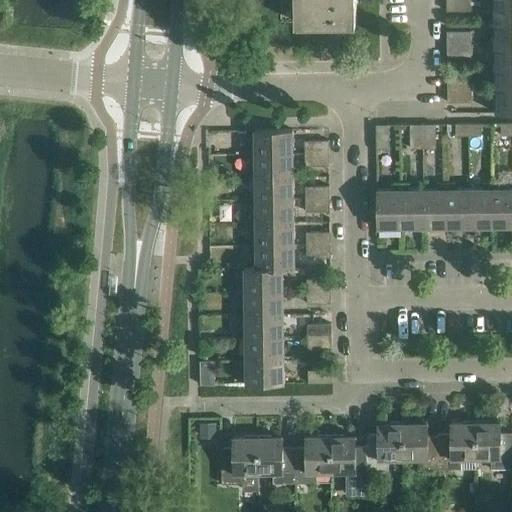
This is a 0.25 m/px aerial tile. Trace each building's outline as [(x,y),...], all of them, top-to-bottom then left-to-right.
[(298,0),(298,22),(356,22),(356,0),(298,0)] [(470,10),(470,0),(446,0),(446,10),(470,10)] [(511,0),(495,0),(495,20),(511,20),(511,0)] [(511,20),(495,20),(496,43),(511,43),(511,20)] [(446,31),(447,43),(471,43),(470,30),(446,31)] [(471,56),(471,44),(471,43),(447,43),(447,56),(471,56)] [(511,43),(496,43),(496,66),(511,66),(511,43)] [(511,66),(496,66),(496,89),(511,88),(511,66)] [(447,76),(447,89),(471,89),(471,76),(447,76)] [(511,88),(496,89),(497,112),(511,111),(511,88)] [(471,101),(471,90),(471,89),(447,89),(447,101),(471,101)] [(511,122),(501,123),(501,134),(511,134),(511,122)] [(410,147),(423,147),(423,123),(410,124),(410,147)] [(423,123),(423,147),(436,147),(435,123),(423,123)] [(468,123),(456,123),(456,135),(468,135),(468,123)] [(481,123),(468,123),(468,135),(481,134),(481,123)] [(376,124),(376,148),(389,148),(389,124),(376,124)] [(293,152),(293,129),(254,129),(255,153),(293,152)] [(329,152),(329,140),(305,140),(306,152),(329,152)] [(255,176),(294,175),(293,152),(255,153),(255,176)] [(329,152),(306,152),(306,165),(329,165),(329,152)] [(255,199),(294,198),(294,175),(255,176),(255,199)] [(482,188),(469,188),(469,226),(492,226),(492,181),(482,182),(482,188)] [(492,226),(511,225),(511,187),(500,187),(500,181),(492,181),(492,226)] [(409,182),(400,183),(401,227),(424,227),(423,188),(409,188),(409,182)] [(424,227),(446,226),(445,182),(436,182),(437,188),(423,188),(424,227)] [(445,182),(446,226),(469,226),(469,188),(454,188),(454,182),(445,182)] [(377,227),(401,227),(400,183),(391,183),(391,189),(377,189),(377,227)] [(330,198),(330,185),(306,185),(306,198),(330,198)] [(294,198),(255,199),(256,221),(294,221),(294,198)] [(330,198),(306,198),(306,211),(330,210),(330,198)] [(294,221),(256,221),(256,244),(295,244),(294,221)] [(330,243),(330,231),(306,231),(307,244),(330,243)] [(330,243),(307,244),(307,256),(331,256),(330,243)] [(295,244),(256,244),(256,267),(283,267),(283,268),(295,267),(295,244)] [(256,267),(244,267),(245,291),(283,290),(283,268),(283,267),(256,267)] [(331,290),(331,277),(307,277),(307,290),(331,290)] [(283,290),(245,291),(245,314),(284,313),(283,290)] [(331,290),(307,290),(308,303),(331,302),(331,290)] [(284,313),(245,314),(245,337),(284,336),(284,313)] [(332,335),(331,323),(308,323),(308,336),(332,335)] [(332,348),(332,335),(308,336),(308,348),(332,348)] [(284,336),(245,337),(246,359),(284,359),(284,336)] [(214,384),(215,360),(194,359),(193,383),(214,384)] [(284,359),(246,359),(246,383),(285,383),(284,359)] [(332,382),(332,369),(309,369),(309,382),(332,382)] [(500,421),(476,422),(476,458),(491,457),(491,468),(511,467),(511,431),(500,432),(500,421)] [(366,433),(367,445),(368,469),(389,469),(388,459),(403,458),(403,422),(378,423),(378,433),(366,433)] [(403,422),(403,458),(418,458),(418,469),(440,468),(439,432),(428,433),(428,422),(403,422)] [(476,468),(476,458),(476,422),(451,422),(451,432),(439,432),(440,468),(476,468)] [(201,437),(215,437),(215,426),(201,426),(201,437)] [(317,472),(331,471),(331,435),(306,436),(306,446),(295,446),(295,482),(317,482),(317,472)] [(368,469),(367,445),(355,445),(355,435),(331,435),(331,471),(346,471),(346,488),(354,488),(354,493),(368,493),(368,469)] [(259,488),(259,472),(258,436),(233,436),(234,447),(222,447),(222,483),(243,483),(243,489),(259,488)] [(295,482),(295,446),(283,446),(283,436),(258,436),(259,472),(273,472),(273,483),(295,482)]
